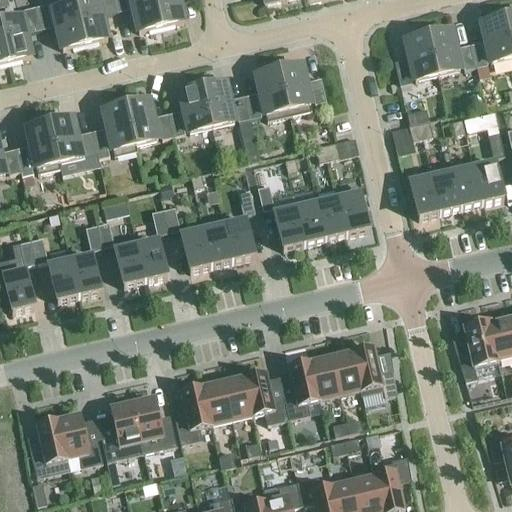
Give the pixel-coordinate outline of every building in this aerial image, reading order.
[(38,12),(36,13),(41,36),(53,34),(44,0),(38,0),(35,1),(38,12)] [(96,0),(90,0),(74,4),(85,53),(97,50),(97,48),(107,46),(96,0)] [(117,19),(113,0),(100,0),(106,21),(117,19)] [(125,0),(113,0),(117,19),(129,16),(125,0)] [(162,36),(153,0),(129,0),(139,38),(149,36),(149,38),(162,36)] [(176,0),(153,0),(162,36),(174,33),(173,30),(183,28),(176,0)] [(285,5),(284,0),(261,0),(264,10),(285,5)] [(85,53),(74,4),(51,9),(62,56),(73,54),(73,56),(85,53)] [(41,36),(36,13),(24,16),(29,39),(41,36)] [(511,19),(503,21),(511,60),(511,19)] [(511,64),(511,60),(503,21),(491,24),(491,26),(481,29),(491,70),(511,64)] [(21,22),(0,27),(0,32),(9,71),(21,68),(20,66),(31,63),(21,22)] [(0,72),(9,71),(0,32),(0,72)] [(439,36),(427,39),(437,82),(460,77),(450,36),(440,38),(439,36)] [(437,82),(427,39),(415,42),(416,44),(405,46),(415,87),(437,82)] [(482,48),(470,51),(475,74),(487,72),(482,48)] [(475,74),(470,51),(458,54),(463,77),(475,74)] [(394,68),(399,92),(411,89),(406,66),(394,68)] [(290,71),(278,73),(289,123),(312,117),(301,71),(290,73),(290,71)] [(289,123),(278,73),(266,76),(266,79),(256,81),(267,128),(289,123)] [(309,87),(314,111),(326,108),(321,85),(309,87)] [(214,88),(201,91),(211,134),(234,129),(224,88),(214,90),(214,88)] [(211,134),(201,91),(189,94),(190,96),(180,98),(189,139),(211,134)] [(467,101),(470,116),(483,112),(479,98),(467,101)] [(256,100),(244,102),(250,126),(261,123),(256,100)] [(250,126),(244,102),(232,105),(238,128),(250,126)] [(137,106),(125,109),(135,152),(136,152),(157,147),(148,106),(138,108),(137,106)] [(135,152),(125,109),(113,111),(113,114),(103,116),(114,163),(137,158),(136,152),(135,152)] [(179,117),(168,120),(173,143),(185,141),(179,117)] [(173,143),(168,120),(156,123),(161,146),(173,143)] [(61,124),(49,126),(58,170),(59,170),(81,165),(72,124),(61,126),(61,124)] [(58,170),(49,126),(36,129),(37,132),(27,134),(37,181),(60,175),(59,170),(58,170)] [(452,128),(454,141),(465,139),(462,126),(452,128)] [(429,127),(418,130),(422,145),(432,143),(429,127)] [(422,145),(418,130),(391,136),(395,152),(422,145)] [(97,161),(98,165),(109,163),(103,135),(91,138),(97,161)] [(85,164),(97,161),(91,138),(80,140),(85,164)] [(487,142),(493,165),(504,162),(499,139),(487,142)] [(335,149),(325,151),(329,167),(339,164),(335,149)] [(329,167),(325,151),(315,154),(319,169),(329,167)] [(15,155),(20,179),(21,183),(33,180),(27,152),(15,155)] [(9,181),(20,179),(15,155),(3,158),(9,181)] [(284,167),(287,180),(298,177),(295,165),(284,167)] [(255,170),(258,187),(268,185),(265,168),(255,170)] [(495,169),(473,174),(482,211),(503,206),(495,169)] [(473,174),(452,179),(461,216),(482,211),(473,174)] [(452,179),(431,184),(440,221),(461,216),(452,179)] [(190,183),(193,196),(204,193),(201,180),(190,183)] [(440,221),(431,184),(409,189),(418,226),(440,221)] [(167,190),(159,192),(162,204),(169,202),(167,190)] [(257,195),(262,218),(274,216),(268,192),(257,195)] [(237,200),(243,223),(254,220),(249,197),(237,200)] [(359,200),(338,205),(346,243),(368,238),(359,200)] [(338,205),(317,210),(325,247),(346,243),(338,205)] [(317,210),(296,215),(304,252),(325,247),(317,210)] [(117,223),(114,212),(103,214),(106,226),(117,223)] [(174,214),(163,217),(168,240),(180,238),(174,214)] [(304,252),(296,215),(274,220),(283,257),(304,252)] [(168,240),(163,217),(151,220),(157,243),(168,240)] [(245,226),(223,231),(232,269),(254,264),(245,226)] [(108,230),(97,232),(102,256),(114,253),(108,230)] [(223,231),(202,236),(211,274),(232,269),(223,231)] [(102,256),(97,232),(85,235),(90,258),(102,256)] [(211,274),(202,236),(181,241),(189,279),(211,274)] [(42,245),(31,248),(36,271),(48,268),(42,245)] [(158,247),(136,252),(145,289),(166,284),(158,247)] [(36,271),(31,248),(19,250),(24,274),(36,271)] [(145,289),(136,252),(115,257),(123,294),(145,289)] [(91,262),(70,267),(79,305),(100,300),(91,262)] [(79,305),(70,267),(48,272),(57,310),(79,305)] [(3,282),(12,320),(34,315),(25,277),(3,282)] [(511,325),(490,330),(489,330),(497,366),(498,366),(511,362),(511,325)] [(489,330),(490,330),(489,328),(477,331),(476,326),(466,329),(467,333),(464,334),(469,357),(456,360),(465,389),(476,386),(474,374),(499,369),(498,366),(497,366),(489,330)] [(373,355),(352,360),(361,398),(359,398),(360,403),(382,398),(384,405),(397,402),(393,378),(379,381),(373,355)] [(352,360),(331,365),(340,403),(359,398),(361,398),(352,360)] [(331,365),(310,369),(319,408),(340,403),(331,365)] [(295,401),(283,404),(289,427),(310,422),(307,411),(319,408),(310,369),(289,374),(295,401)] [(265,380),(243,385),(252,423),(264,420),(267,432),(289,427),(283,404),(271,407),(265,380)] [(243,385),(223,390),(232,428),(252,423),(243,385)] [(223,390),(202,395),(211,433),(232,428),(223,390)] [(211,433),(202,395),(198,396),(197,392),(183,395),(184,399),(180,400),(187,426),(175,429),(180,452),(202,447),(199,436),(211,433)] [(136,410),(132,411),(143,461),(177,453),(171,430),(160,433),(153,406),(150,407),(149,403),(136,406),(136,410)] [(143,461),(132,411),(127,412),(127,408),(113,411),(114,415),(110,416),(116,442),(101,446),(106,469),(143,461)] [(79,423),(58,428),(67,466),(78,463),(81,475),(103,470),(97,447),(85,449),(79,423)] [(359,426),(346,429),(348,441),(362,438),(359,426)] [(67,466),(58,428),(36,433),(43,459),(31,462),(36,485),(70,477),(67,466)] [(348,441),(346,429),(332,432),(334,444),(348,441)] [(365,443),(367,453),(378,450),(375,440),(365,443)] [(275,445),(267,447),(269,455),(278,453),(275,445)] [(357,445),(344,448),(347,460),(360,457),(357,445)] [(511,449),(502,452),(500,445),(489,448),(494,472),(505,469),(511,493),(511,492),(511,449)] [(347,460),(344,448),(330,451),(332,463),(347,460)] [(245,453),(248,464),(261,461),(258,449),(245,453)] [(218,465),(221,477),(234,473),(232,462),(218,465)] [(371,475),(373,484),(374,484),(380,511),(403,511),(398,490),(411,487),(407,464),(391,468),(392,470),(371,475)] [(115,471),(107,472),(112,492),(119,491),(115,471)] [(110,496),(106,480),(90,484),(94,500),(110,496)] [(380,511),(374,484),(373,484),(353,489),(358,511),(380,511)] [(318,485),(297,490),(301,511),(304,511),(314,510),(314,511),(336,511),(332,494),(320,496),(318,485)] [(358,511),(353,489),(332,494),(336,511),(358,511)] [(262,498),(265,509),(266,509),(266,511),(301,511),(297,490),(262,498)] [(251,500),(230,505),(231,511),(266,511),(266,509),(265,509),(254,511),(251,500)]
